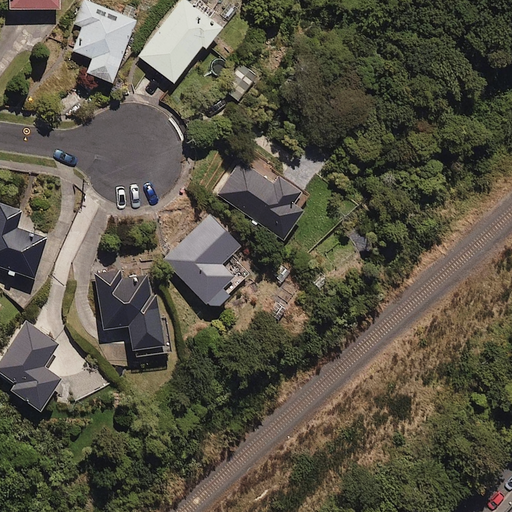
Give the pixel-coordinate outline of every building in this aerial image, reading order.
[(55,0),(6,0),(7,10),(56,10),(55,0)] [(218,29),(180,0),(179,0),(136,57),(170,83),(199,46),(202,49),(218,29)] [(132,21),(82,1),(72,25),(80,28),(70,52),(89,59),(83,74),(107,84),(132,21)] [(269,185),(239,163),(215,194),(279,241),(309,201),(276,176),(269,185)] [(20,210),(0,203),(0,268),(31,278),(44,237),(14,228),(20,210)] [(237,248),(206,215),(160,259),(208,310),(246,275),(233,261),(223,270),(218,265),(237,248)] [(110,253),(89,256),(102,330),(124,326),(130,359),(168,352),(162,318),(155,319),(146,272),(114,277),(110,253)] [(56,345),(24,322),(0,356),(0,376),(11,385),(6,392),(35,412),(58,381),(40,368),(56,345)]
